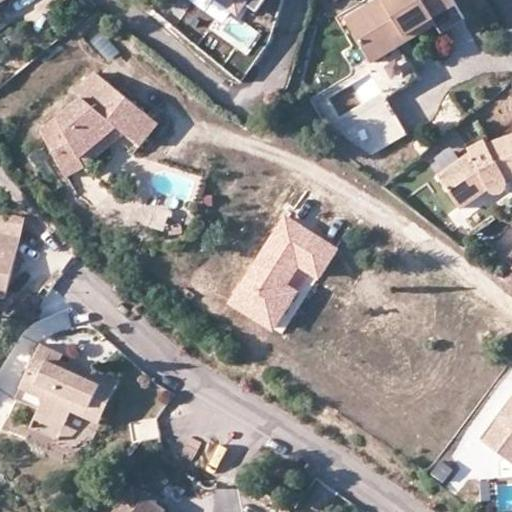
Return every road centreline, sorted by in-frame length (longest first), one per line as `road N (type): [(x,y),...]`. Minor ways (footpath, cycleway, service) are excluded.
road 1 (residential): [(83,284),(197,382),(345,467),(403,511)]
road 2 (residential): [(109,0),(229,93),(272,92),(308,0)]
